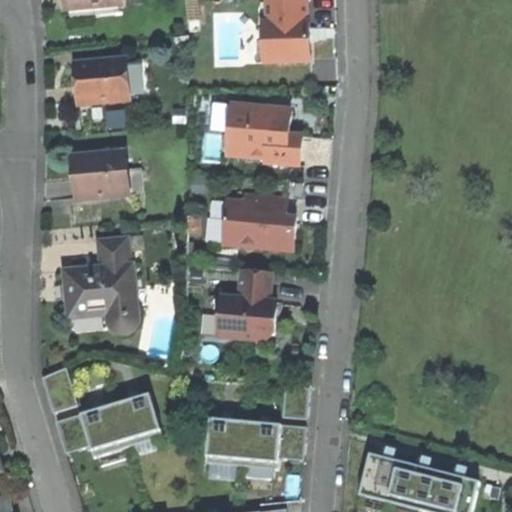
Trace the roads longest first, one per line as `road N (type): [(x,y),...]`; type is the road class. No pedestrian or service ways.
road 1 (residential): [(359,0),(360,86),(322,511)]
road 2 (residential): [(60,511),(19,366),(22,182)]
road 3 (residential): [(22,182),(21,27),(4,0)]
